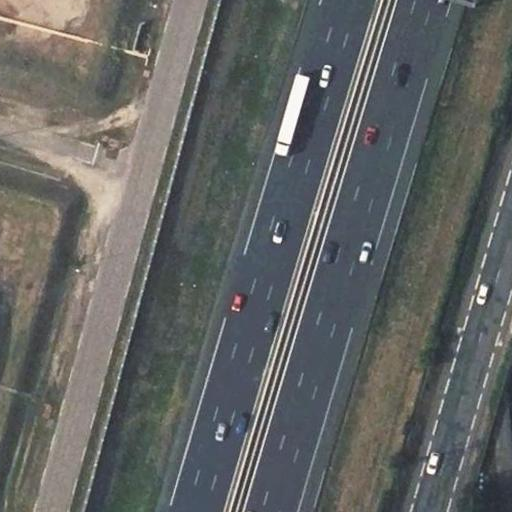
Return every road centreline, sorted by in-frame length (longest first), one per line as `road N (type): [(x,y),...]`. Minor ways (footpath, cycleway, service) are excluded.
road 1 (motorway): [(271,511),(425,0)]
road 2 (motorway): [(348,0),(196,511)]
road 3 (unclassified): [(188,0),(51,511)]
road 4 (secondary): [(511,230),(430,511)]
